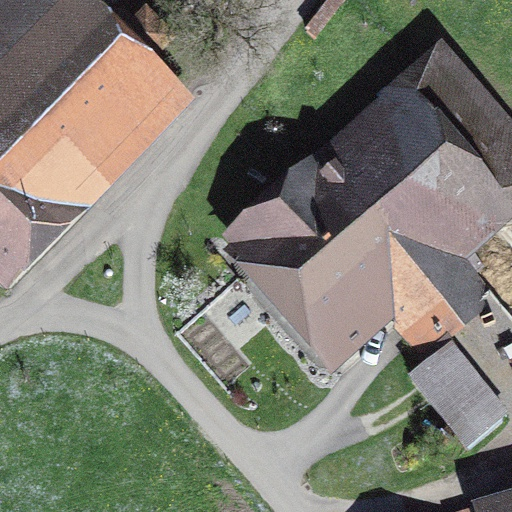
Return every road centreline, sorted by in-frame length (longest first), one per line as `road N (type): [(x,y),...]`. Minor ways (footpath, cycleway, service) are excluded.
road 1 (unclassified): [(137,336),(300,511)]
road 2 (unclassified): [(298,0),(149,187)]
road 3 (track): [(299,509),(382,511),(511,466)]
road 4 (unclassified): [(149,187),(21,306)]
road 5 (unclassified): [(137,336),(149,187)]
